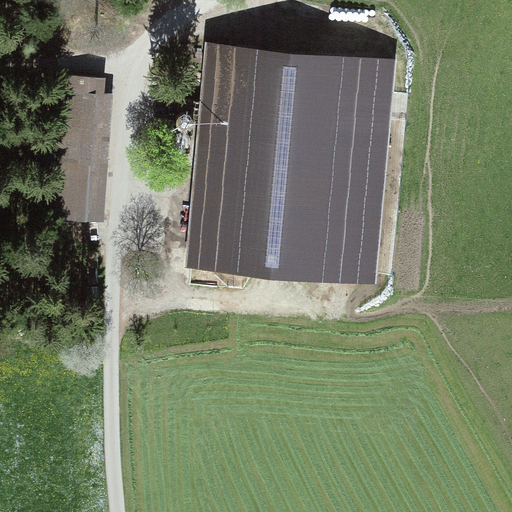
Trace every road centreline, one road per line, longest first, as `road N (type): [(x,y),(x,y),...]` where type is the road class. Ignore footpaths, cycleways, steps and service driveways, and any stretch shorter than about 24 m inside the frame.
road 1 (unclassified): [(117,511),(111,368),(125,122),(143,71),(216,0)]
road 2 (track): [(150,64),(121,55),(0,70)]
